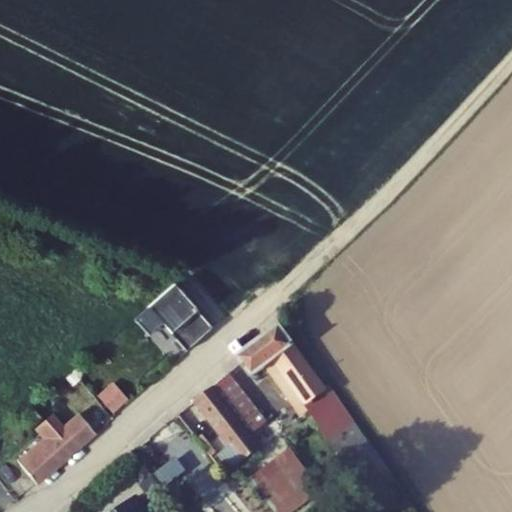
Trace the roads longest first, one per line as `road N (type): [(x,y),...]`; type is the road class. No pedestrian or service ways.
road 1 (residential): [(286,290),(37,510)]
road 2 (track): [(511,59),(286,290)]
